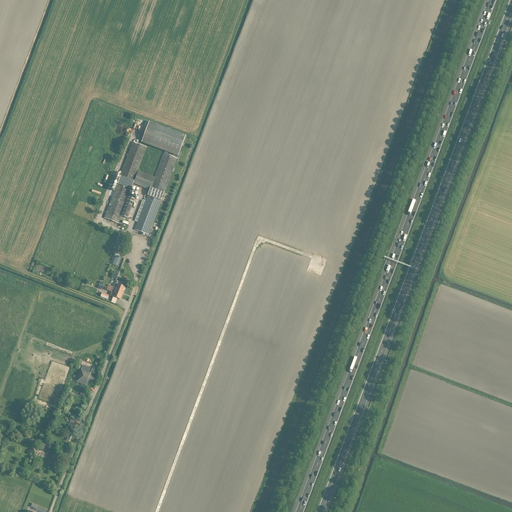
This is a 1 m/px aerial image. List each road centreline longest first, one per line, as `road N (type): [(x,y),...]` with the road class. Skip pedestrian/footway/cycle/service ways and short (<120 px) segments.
road 1 (motorway): [(492,0),(300,511)]
road 2 (motorway): [(320,511),(511,6)]
road 3 (unclassified): [(51,511),(134,292)]
road 4 (track): [(134,292),(133,236),(99,222),(133,138)]
